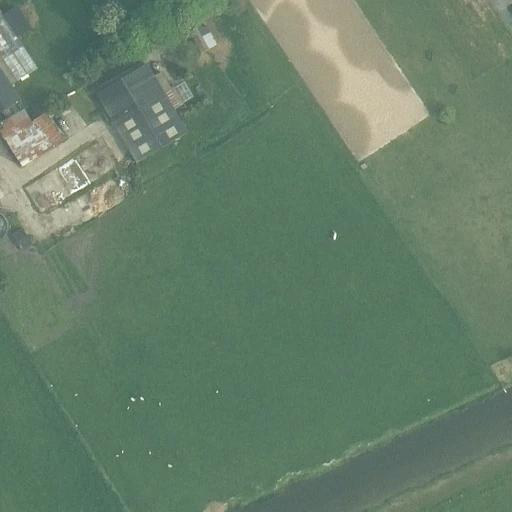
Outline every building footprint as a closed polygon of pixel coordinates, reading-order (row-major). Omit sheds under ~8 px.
[(16,3),(0,13),(0,14),(15,38),(31,27),(16,3)] [(185,24),(202,53),(213,46),(196,17),(185,24)] [(163,42),(172,49),(183,35),(173,28),(163,42)] [(146,65),(96,94),(136,163),(186,133),(174,112),(181,108),(161,74),(154,79),(146,65)] [(0,112),(19,100),(10,86),(0,70),(0,112)] [(50,109),(32,118),(27,108),(0,119),(0,123),(18,163),(65,142),(50,109)]
